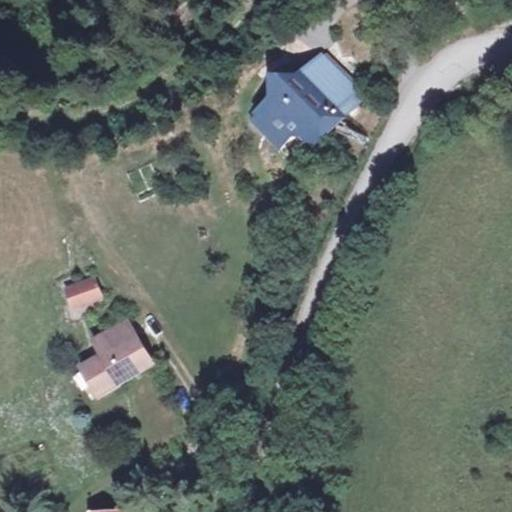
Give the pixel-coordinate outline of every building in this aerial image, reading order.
[(365,99),(323,60),(304,81),(276,87),(274,115),(265,125),(278,137),(268,147),(278,157),(289,148),(305,138),(317,149),(365,99)] [(511,107),(511,90),(493,84),(478,125),(503,133),(511,107)] [(278,137),(265,125),(255,136),(268,147),(278,137)] [(124,283),(98,293),(104,309),(130,299),(124,283)] [(172,348),(157,324),(133,339),(142,353),(157,344),(164,353),(172,348)] [(164,353),(157,344),(142,353),(133,339),(125,345),(133,359),(113,371),(130,398),(183,365),(172,348),(164,353)]
